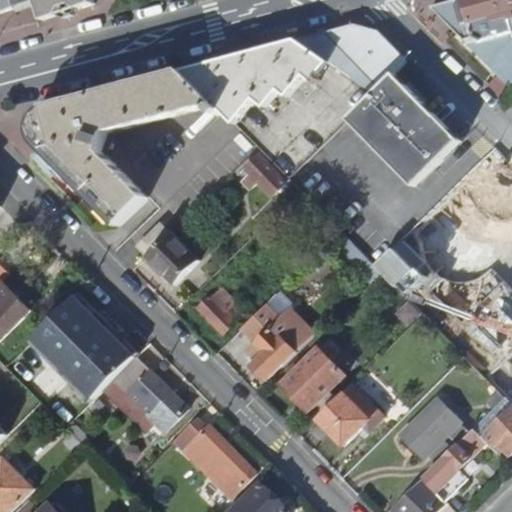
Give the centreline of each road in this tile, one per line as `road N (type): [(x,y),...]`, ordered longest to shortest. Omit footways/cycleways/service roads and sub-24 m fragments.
road 1 (residential): [(341,511),(0,167)]
road 2 (secondary): [(0,91),(350,0)]
road 3 (secondary): [(237,0),(0,63)]
road 4 (residential): [(511,136),(380,0)]
